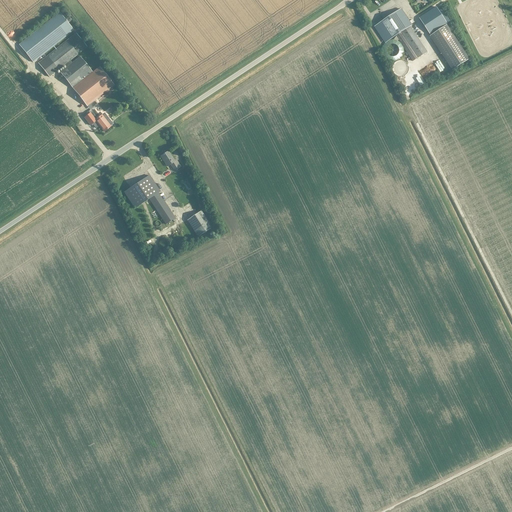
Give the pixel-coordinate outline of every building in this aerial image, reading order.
[(419,18),(423,24),(430,35),(447,24),(436,7),(419,18)] [(412,25),(411,24),(401,9),(376,26),(387,42),(397,35),(397,36),(396,36),(413,61),(427,52),(410,27),(412,25)] [(19,45),(33,62),(73,30),(59,13),(19,45)] [(430,36),(452,71),(469,59),(447,25),(430,36)] [(76,33),(76,34),(38,63),(49,77),(64,65),(67,68),(72,63),(70,61),(87,47),(77,35),(78,35),(81,32),(79,30),(76,33)] [(60,73),(72,88),(92,73),(80,57),(72,63),(67,68),(60,73)] [(99,67),(92,73),(72,88),(87,107),(114,85),(99,67)] [(90,110),(92,112),(94,110),(95,112),(99,108),(94,102),(92,104),(94,106),(90,110)] [(104,132),(110,127),(102,115),(95,121),(104,132)] [(174,171),(181,167),(176,161),(175,162),(168,152),(160,157),(167,167),(170,165),(174,171)] [(166,225),(175,219),(158,193),(160,192),(149,176),(124,193),(135,209),(149,199),(166,225)] [(198,237),(213,227),(202,211),(187,221),(198,237)]
